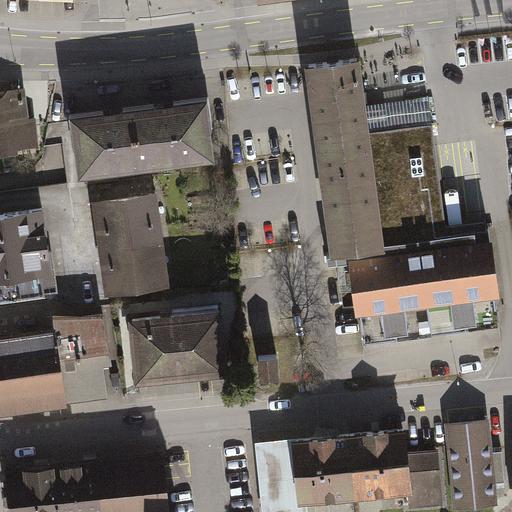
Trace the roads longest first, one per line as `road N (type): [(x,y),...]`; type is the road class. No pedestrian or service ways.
road 1 (primary): [(511,4),(149,48),(0,49)]
road 2 (residential): [(511,390),(0,435)]
